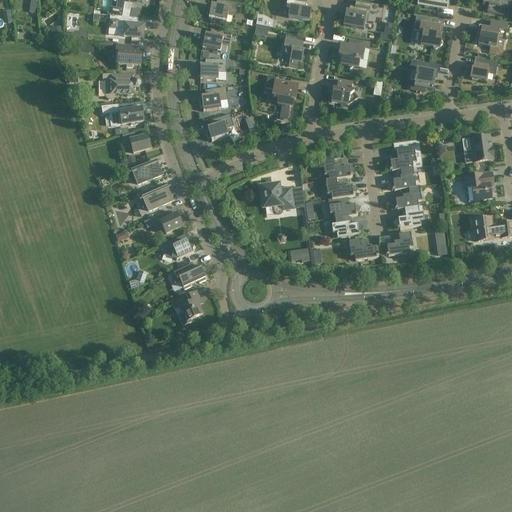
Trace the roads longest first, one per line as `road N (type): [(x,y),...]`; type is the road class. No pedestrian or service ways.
road 1 (residential): [(217,261),(153,117),(168,0)]
road 2 (tertiary): [(198,184),(171,120),(168,84),(184,0)]
road 3 (tertiary): [(360,294),(511,270)]
road 4 (residential): [(306,143),(332,0)]
road 5 (residential): [(443,122),(464,0)]
